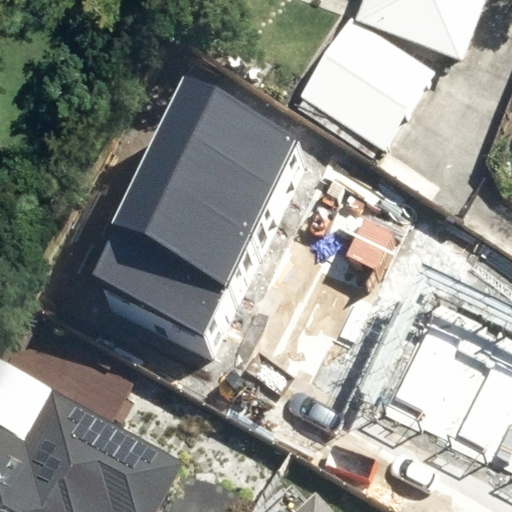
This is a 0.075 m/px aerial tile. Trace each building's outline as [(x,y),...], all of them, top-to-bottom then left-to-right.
[(368,0),(356,36),(466,77),(495,0),(368,0)] [(353,41),(311,99),(388,149),(430,88),(353,41)] [(282,269),(329,304),(405,206),(279,117),(238,185),(311,231),(282,269)] [(511,293),(396,257),(333,460),(479,505),(506,417),(483,408),(488,392),(510,401),(511,395),(511,293)] [(0,511),(168,511),(187,479),(0,376),(0,511)]
